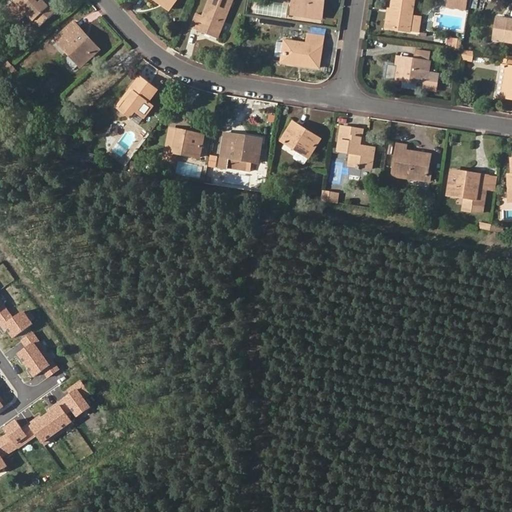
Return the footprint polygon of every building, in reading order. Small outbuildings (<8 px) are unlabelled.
[(16,0),(17,1),(8,9),(21,23),(28,16),(39,29),(55,14),(49,7),(43,1),(39,5),(34,0),(16,0)] [(211,0),(205,17),(199,15),(194,28),(220,39),(235,0),(211,0)] [(298,0),(296,14),(325,18),(327,6),(322,5),(322,0),(298,0)] [(415,15),(416,0),(395,0),(394,10),(392,28),(412,31),(415,15)] [(452,0),(451,8),(469,10),(470,0),(452,0)] [(171,11),(174,8),(164,1),(162,4),(171,11)] [(55,14),(60,11),(53,3),(49,7),(55,14)] [(412,31),(422,32),(424,17),(415,15),(412,31)] [(511,20),(500,19),(497,41),(511,43),(511,20)] [(74,24),(55,41),(79,67),(96,52),(85,40),(87,37),(74,24)] [(309,44),(291,42),(288,61),(299,62),(305,63),(305,66),(322,69),(327,38),(311,36),(309,44)] [(82,70),(101,52),(87,37),(85,40),(96,52),(79,67),(82,70)] [(417,60),(400,58),(397,79),(429,84),(428,89),(439,91),(441,76),(431,74),(433,54),(418,52),(417,60)] [(132,91),(135,93),(121,112),(130,120),(135,113),(144,120),(154,107),(150,103),(159,91),(142,78),(132,91)] [(132,91),(117,109),(121,112),(135,93),(132,91)] [(296,124),(284,142),(288,145),(299,126),(296,124)] [(308,131),(299,126),(288,145),(311,159),(321,143),(306,134),(308,131)] [(189,134),(190,131),(173,127),(169,150),(202,157),(206,137),(189,134)] [(365,131),(345,128),(341,153),(353,155),(351,167),(356,168),(356,170),(362,171),(362,169),(373,171),(376,150),(367,148),(362,148),(363,139),(365,131)] [(321,143),(323,140),(308,131),(306,134),(321,143)] [(248,136),(226,133),(226,138),(248,141),(248,136)] [(248,136),(248,141),(226,138),(220,166),(228,168),(230,158),(261,163),(265,138),(248,136)] [(409,150),(410,145),(401,144),(396,175),(413,178),(414,174),(430,176),(431,176),(434,157),(423,156),(424,152),(409,150)] [(67,149),(66,160),(94,162),(95,151),(67,149)] [(413,181),(432,183),(433,177),(431,176),(430,176),(414,174),(413,178),(413,181)] [(473,174),(472,178),(454,175),(451,196),(479,200),(478,205),(487,206),(491,184),(483,182),(484,176),(473,174)] [(6,331),(12,339),(31,326),(23,314),(12,321),(0,303),(0,327),(1,329),(4,327),(6,331)] [(47,379),(58,372),(32,335),(21,342),(26,350),(17,356),(33,378),(42,372),(47,379)] [(71,411),(76,418),(89,409),(83,400),(89,396),(79,382),(74,387),(77,391),(73,394),(50,410),(52,412),(48,415),(40,420),(37,423),(35,421),(21,431),(15,422),(3,431),(7,436),(17,450),(36,437),(43,447),(72,426),(65,416),(71,411)] [(0,439),(0,443),(7,455),(17,450),(7,436),(0,439)]
